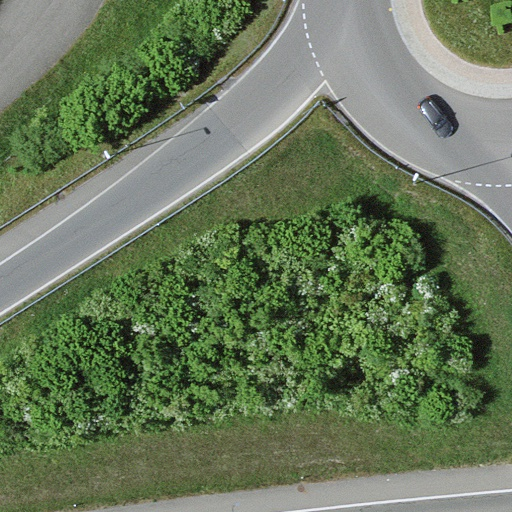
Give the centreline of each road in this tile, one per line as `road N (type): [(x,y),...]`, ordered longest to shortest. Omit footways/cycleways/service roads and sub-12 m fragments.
road 1 (motorway): [(344,16),(275,89),(174,171),(0,289)]
road 2 (secondary): [(344,16),(359,62),(387,100),(426,129),(471,144)]
